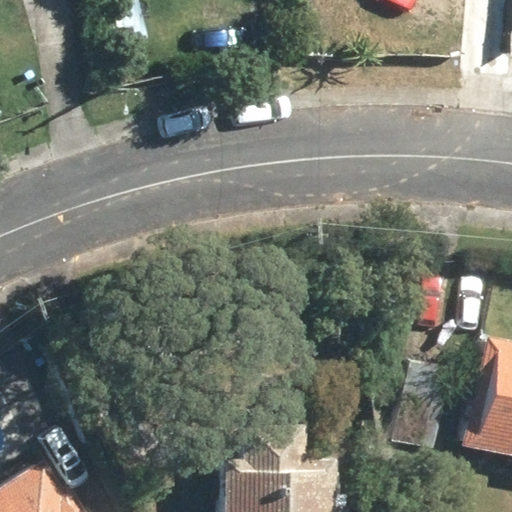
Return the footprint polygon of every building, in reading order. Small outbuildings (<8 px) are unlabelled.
[(439,446),(504,460),(501,475),(511,477),(511,345),(463,335),(439,446)] [(428,448),(431,357),(393,356),(389,446),(428,448)] [(0,420),(0,454),(15,445),(0,420)] [(314,511),(316,468),(276,467),(278,426),(223,424),(222,465),(201,464),(199,511),(314,511)] [(0,511),(47,511),(17,465),(0,475),(0,511)]
